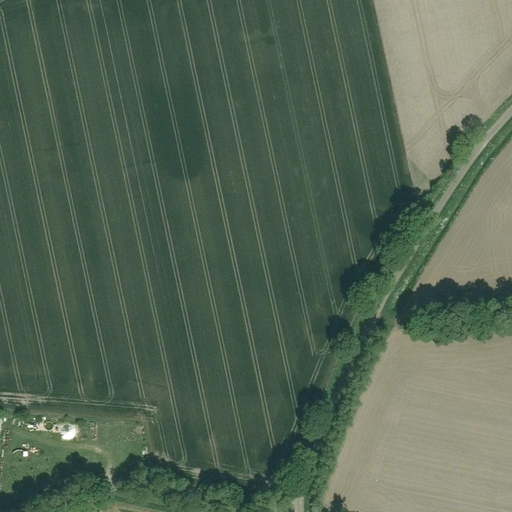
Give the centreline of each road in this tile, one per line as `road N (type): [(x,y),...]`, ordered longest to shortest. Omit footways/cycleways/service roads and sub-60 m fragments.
road 1 (residential): [(300,511),(368,326),(437,207),(511,112)]
road 2 (residential): [(248,511),(103,482),(21,511)]
